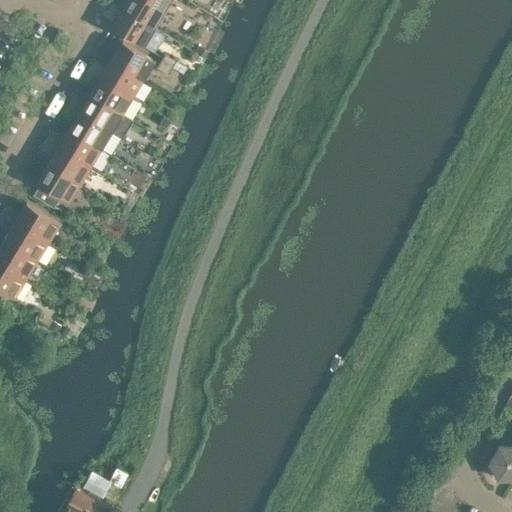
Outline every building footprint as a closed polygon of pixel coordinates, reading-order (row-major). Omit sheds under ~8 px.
[(126,0),(127,0),(123,8),(155,28),(166,11),(148,0),(126,0)] [(148,0),(166,11),(172,0),(148,0)] [(112,27),(138,43),(144,46),(155,28),(123,8),(112,27)] [(155,60),(123,40),(112,59),(144,79),(155,60)] [(209,51),(200,46),(196,52),(205,58),(209,51)] [(177,60),(165,53),(161,60),(172,67),(177,60)] [(107,66),(94,59),(89,69),(134,96),(144,79),(112,59),(107,66)] [(157,67),(168,74),(172,67),(161,60),(157,67)] [(177,60),(172,67),(184,73),(188,66),(177,60)] [(83,78),(95,86),(90,94),(123,113),(134,96),(89,69),(83,78)] [(86,101),(73,94),(67,104),(112,131),(123,113),(90,94),(86,101)] [(61,113),(74,121),(69,129),(102,148),(112,131),(67,104),(61,113)] [(65,136),(52,129),(46,138),(91,166),(102,148),(69,129),(65,136)] [(40,148),(53,156),(48,163),(81,183),(91,166),(46,138),(40,148)] [(69,202),(81,183),(48,163),(37,182),(40,184),(33,194),(54,207),(60,196),(69,202)] [(60,222),(27,202),(20,213),(6,204),(0,212),(49,242),(60,222)] [(0,213),(0,224),(10,230),(4,240),(37,260),(49,242),(0,212),(0,213)] [(77,216),(75,219),(87,228),(91,223),(84,215),(77,216)] [(0,245),(0,262),(26,279),(37,260),(4,240),(0,245)] [(0,289),(14,298),(26,279),(0,262),(0,289)] [(511,477),(511,445),(499,445),(489,461),(498,477),(511,477)] [(102,497),(112,481),(93,469),(83,484),(102,497)] [(76,486),(61,511),(107,511),(111,506),(76,486)] [(414,501),(404,495),(399,502),(409,509),(414,501)]
